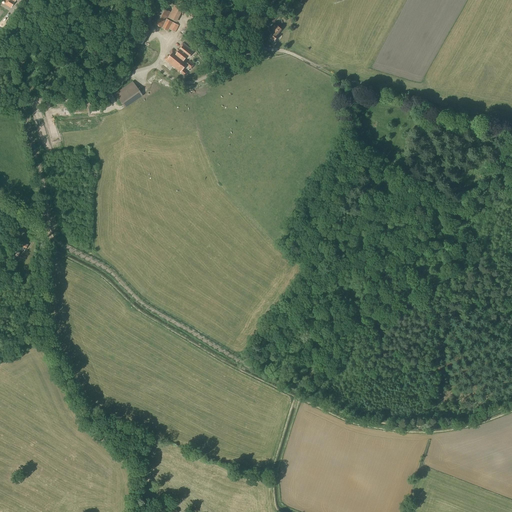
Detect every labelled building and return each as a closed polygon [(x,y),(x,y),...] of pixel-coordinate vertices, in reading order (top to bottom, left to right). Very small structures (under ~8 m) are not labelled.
[(14,2),(15,0),(5,0),(6,0),(4,4),(11,8),(14,2)] [(178,0),(177,0),(168,18),(177,23),(186,4),(178,0)] [(175,33),(179,26),(175,24),(167,19),(170,12),(168,11),(163,8),(160,7),(152,23),(168,31),(169,29),(175,33)] [(273,23),(278,17),(275,14),(270,20),(273,23)] [(278,36),(277,35),(279,32),(278,31),(280,28),(276,24),(272,29),(275,31),(272,34),(271,35),(270,36),(269,37),(270,37),(269,38),(272,40),(272,41),(273,42),(275,41),(276,41),(276,40),(278,37),(278,36)] [(143,45),(150,31),(142,27),(134,40),(143,45)] [(194,52),(183,43),(181,45),(182,46),(180,48),(179,48),(175,52),(172,49),(169,53),(172,55),(170,58),(167,56),(164,59),(185,76),(187,73),(183,69),(187,65),(191,69),(194,65),(190,61),(188,62),(185,60),(187,58),(188,59),(194,52)] [(124,108),(142,96),(132,82),(115,94),(124,108)] [(24,252),(25,250),(28,245),(18,239),(15,244),(17,245),(16,248),(18,249),(16,251),(19,253),(20,250),(21,251),(18,256),(21,258),(25,253),(24,252)] [(0,266),(4,269),(12,258),(7,254),(0,263),(0,266)] [(19,267),(15,265),(12,270),(15,271),(13,275),(17,277),(22,267),(19,266),(19,267)]
